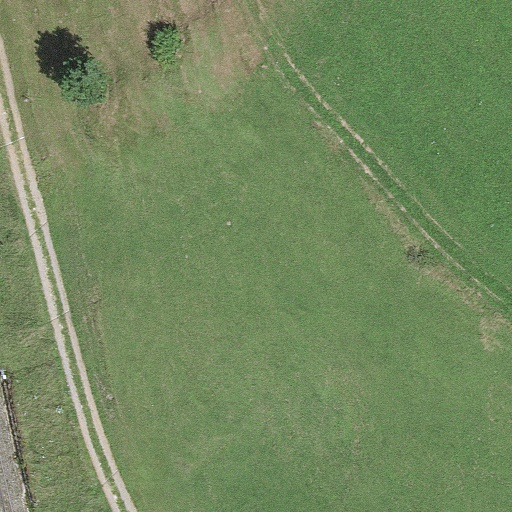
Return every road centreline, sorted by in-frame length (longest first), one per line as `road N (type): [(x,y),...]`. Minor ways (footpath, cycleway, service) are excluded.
road 1 (track): [(129,511),(105,466),(55,303),(0,71)]
road 2 (track): [(247,0),(318,109),(446,252),(511,306)]
